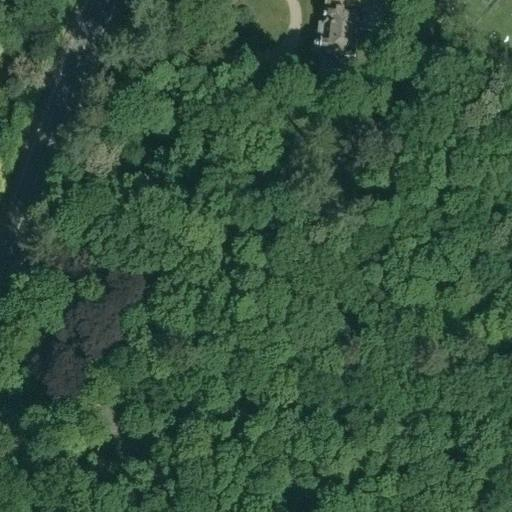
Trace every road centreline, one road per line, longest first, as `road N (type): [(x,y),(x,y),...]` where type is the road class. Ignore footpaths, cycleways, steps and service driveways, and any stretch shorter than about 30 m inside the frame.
road 1 (tertiary): [(511,426),(0,426)]
road 2 (secondary): [(0,281),(101,0)]
